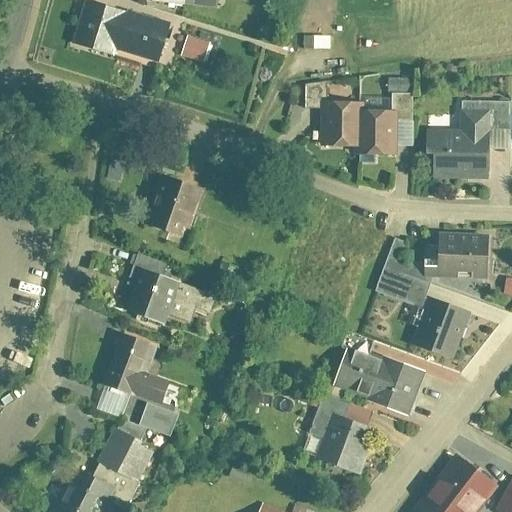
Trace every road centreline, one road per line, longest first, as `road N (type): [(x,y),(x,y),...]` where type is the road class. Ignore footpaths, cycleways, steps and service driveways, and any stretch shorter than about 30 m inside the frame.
road 1 (residential): [(109,97),(346,192),(412,209),(511,215)]
road 2 (residential): [(9,446),(48,396),(85,246),(109,97)]
road 3 (residential): [(383,511),(511,349)]
